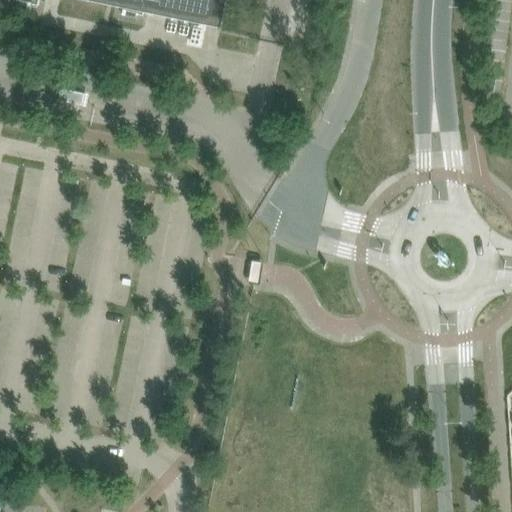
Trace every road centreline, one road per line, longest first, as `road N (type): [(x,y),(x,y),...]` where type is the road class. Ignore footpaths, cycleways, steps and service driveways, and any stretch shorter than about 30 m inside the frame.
road 1 (unclassified): [(290,213),(345,104),(369,0)]
road 2 (secondary): [(475,511),(461,305)]
road 3 (secondary): [(432,306),(445,511)]
road 4 (secondary): [(431,88),(422,125),(423,212)]
road 5 (secondary): [(458,207),(450,124),(431,88)]
